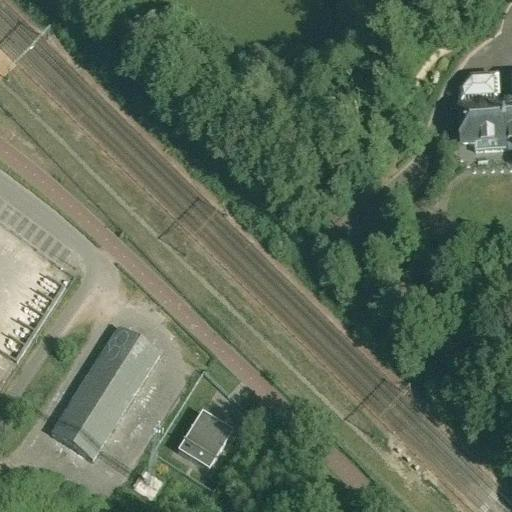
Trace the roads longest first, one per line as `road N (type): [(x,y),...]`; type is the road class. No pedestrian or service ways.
road 1 (unclassified): [(0,421),(102,258)]
road 2 (unclassified): [(102,258),(0,184)]
